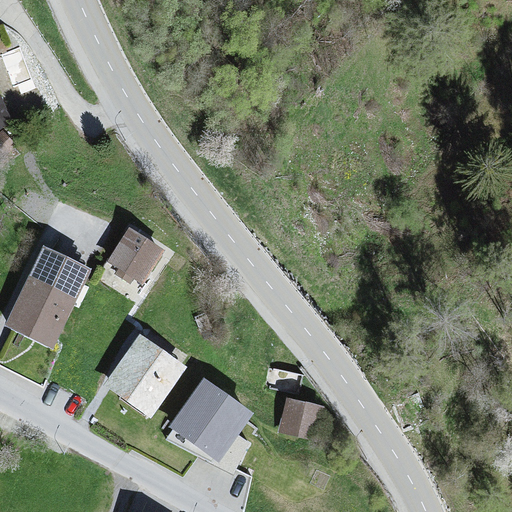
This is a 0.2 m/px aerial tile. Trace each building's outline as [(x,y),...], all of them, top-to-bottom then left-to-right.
[(161,250),(125,232),(108,265),(143,284),(161,250)] [(50,346),(88,273),(41,248),(3,321),(50,346)] [(146,419),(180,369),(136,339),(102,390),(146,419)] [(232,472),(252,443),(241,434),(254,416),(203,380),(169,428),(232,472)] [(320,409),(283,400),(274,432),(311,442),(320,409)]
